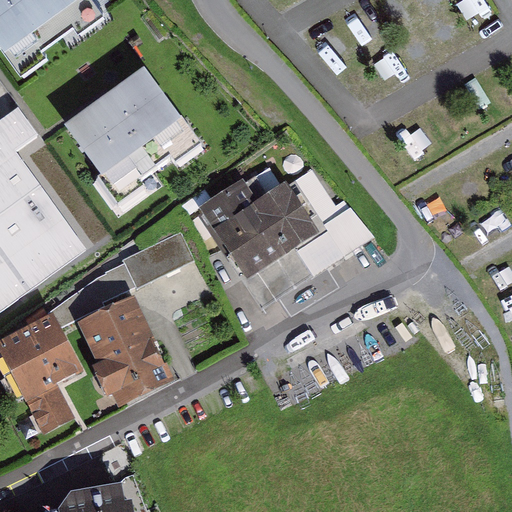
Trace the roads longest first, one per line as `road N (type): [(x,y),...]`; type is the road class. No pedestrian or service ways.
road 1 (residential): [(206,0),(315,111),(406,221),(414,257),(394,277),(0,484)]
road 2 (track): [(406,221),(503,350),(511,417)]
